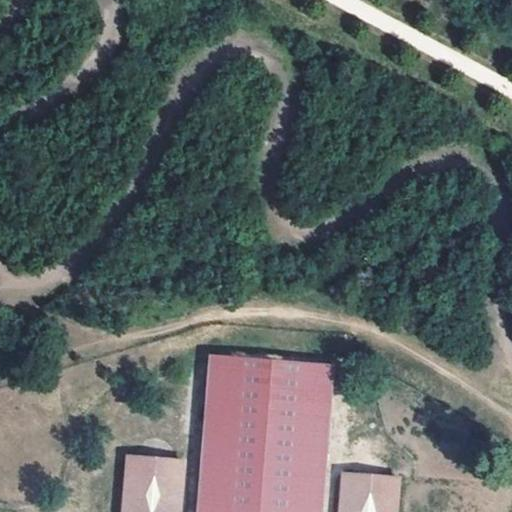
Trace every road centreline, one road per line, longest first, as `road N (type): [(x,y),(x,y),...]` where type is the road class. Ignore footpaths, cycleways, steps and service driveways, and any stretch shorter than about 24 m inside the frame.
road 1 (unknown): [(511,354),(491,302),(508,201),(489,162),(448,154),(312,247),(291,245),(278,230),(266,190),(290,115),(291,75),(263,43),(232,41),(181,81),(138,192),(77,268),(17,290),(0,281)]
road 2 (track): [(511,417),(388,339),(288,312),(212,315),(0,375)]
road 3 (unknown): [(0,143),(24,113),(84,77),(113,46),(111,0)]
road 4 (track): [(340,0),(511,91)]
